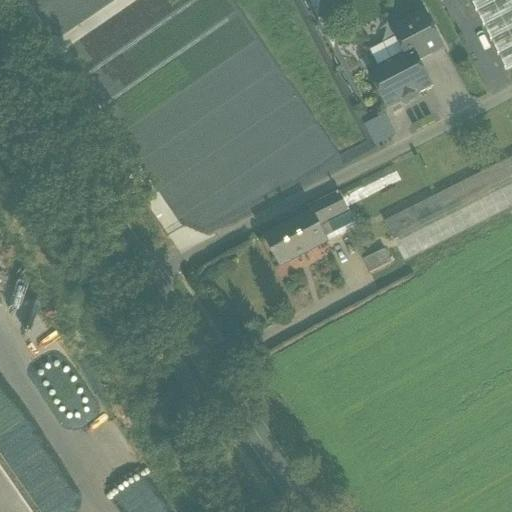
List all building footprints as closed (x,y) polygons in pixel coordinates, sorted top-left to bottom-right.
[(511,0),(469,0),(506,72),(511,68),(511,0)] [(424,14),(392,31),(397,39),(405,56),(412,52),(418,63),(443,50),(424,14)] [(405,56),(397,39),(375,50),(373,58),(379,70),(370,74),(376,87),(374,95),(382,97),(388,110),(431,88),(418,63),(412,52),(405,56)] [(511,160),(386,222),(406,263),(511,211),(511,160)] [(393,167),(339,193),(347,209),(400,182),(393,167)] [(339,193),(307,208),(311,215),(311,216),(312,215),(319,229),(349,215),(347,209),(339,193)] [(311,215),(265,239),(280,269),(327,244),(327,243),(357,229),(349,215),(319,229),(312,215),(311,216),(311,215)] [(383,251),(363,261),(369,273),(389,264),(383,251)]
